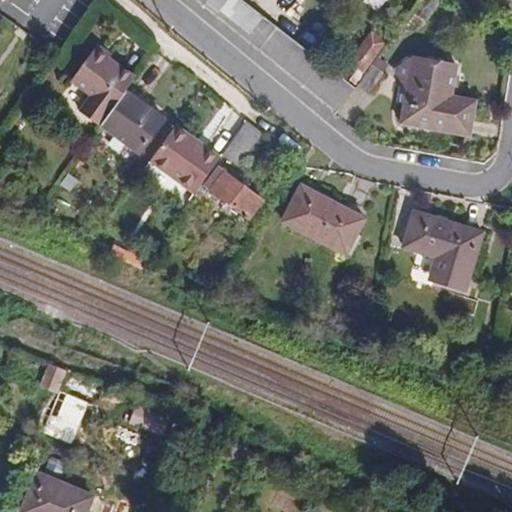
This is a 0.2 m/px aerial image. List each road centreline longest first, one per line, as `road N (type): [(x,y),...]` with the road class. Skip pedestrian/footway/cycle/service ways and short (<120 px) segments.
road 1 (residential): [(161,0),(381,168),(490,186),(511,143)]
road 2 (residential): [(116,0),(298,148)]
